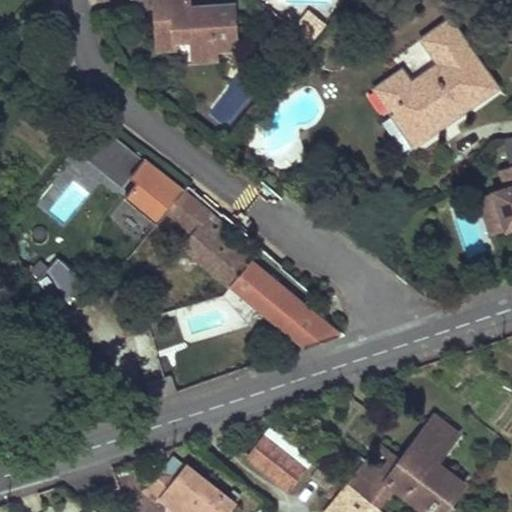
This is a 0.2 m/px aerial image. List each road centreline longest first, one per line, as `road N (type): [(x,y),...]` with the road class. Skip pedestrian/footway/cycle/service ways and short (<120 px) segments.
road 1 (residential): [(409,342),(388,307),(128,111),(93,69),(71,0)]
road 2 (secondary): [(0,476),(409,342)]
